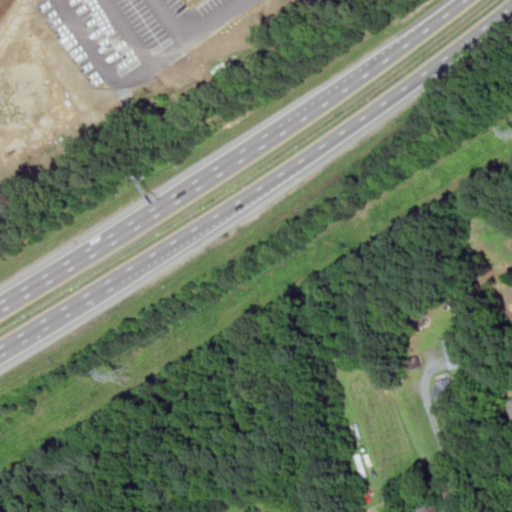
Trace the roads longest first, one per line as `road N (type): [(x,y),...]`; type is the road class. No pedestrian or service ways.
road 1 (motorway): [(115,281),(323,145),(511,6)]
road 2 (motorway): [(303,115),(0,306)]
road 3 (motorway): [(465,0),(303,115)]
road 4 (motorway): [(0,350),(115,281)]
